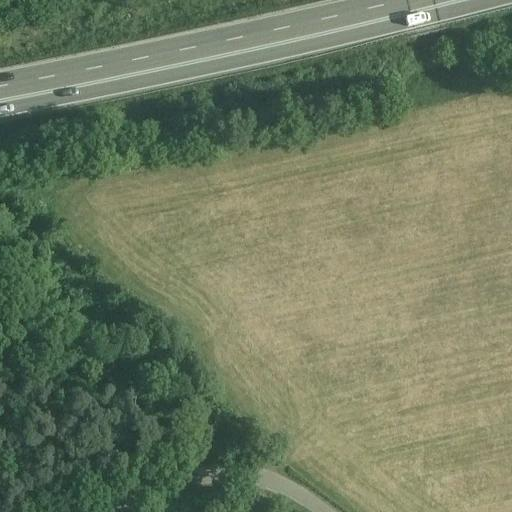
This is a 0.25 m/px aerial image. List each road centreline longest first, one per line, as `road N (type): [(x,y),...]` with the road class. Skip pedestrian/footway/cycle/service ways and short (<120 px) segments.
road 1 (trunk): [(0,98),(449,0)]
road 2 (unclassified): [(315,511),(258,482),(227,480),(120,511)]
